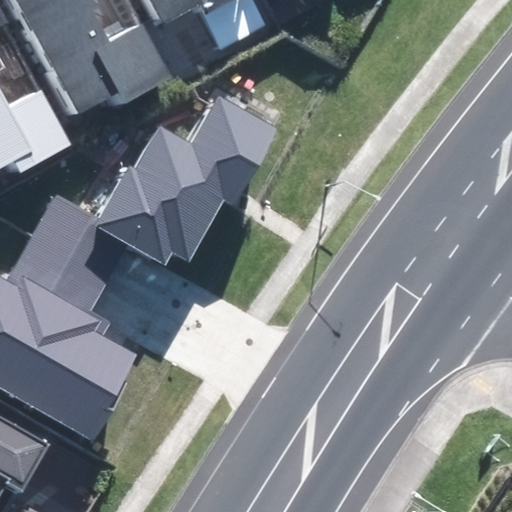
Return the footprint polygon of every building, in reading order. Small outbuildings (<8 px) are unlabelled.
[(125,102),(172,76),(144,25),(131,32),(112,0),(11,0),(77,116),(120,92),(125,102)] [(198,5),(225,52),(269,28),(253,0),(153,0),(166,23),(198,5)] [(24,170),(71,144),(42,93),(29,100),(0,47),(0,169),(18,160),(24,170)] [(127,243),(166,265),(173,253),(189,262),(224,199),(233,204),(276,127),(218,95),(192,144),(159,126),(136,169),(129,165),(100,219),(96,226),(127,243)] [(90,310),(127,243),(96,226),(100,219),(57,196),(10,281),(0,275),(0,391),(90,440),(138,353),(104,335),(112,321),(90,310)] [(0,492),(7,480),(24,490),(51,445),(0,415),(0,492)]
